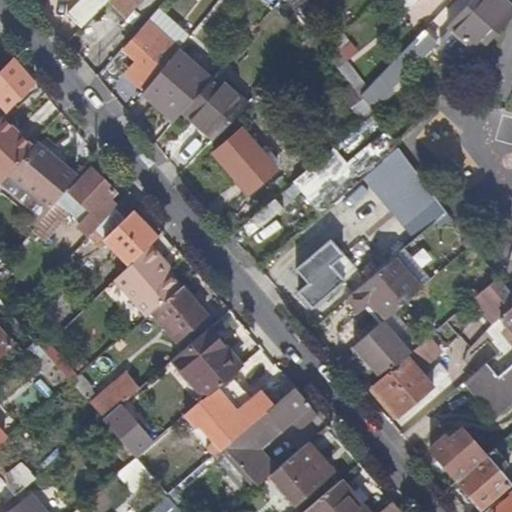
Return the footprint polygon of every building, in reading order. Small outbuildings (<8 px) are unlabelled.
[(83,0),(68,16),(80,30),(107,0),(83,0)] [(286,0),(294,9),(304,0),(286,0)] [(511,18),(511,5),(506,0),(472,0),(448,27),(451,30),(439,42),(466,68),(511,18)] [(142,24),(176,53),(187,39),(154,11),(142,24)] [(142,95),(177,53),(176,53),(142,24),(128,40),(119,50),(136,64),(124,79),(142,95)] [(439,42),(426,29),(363,94),(377,111),(397,91),(394,88),(439,42)] [(100,53),(108,62),(119,50),(128,40),(120,31),(100,53)] [(178,116),(206,84),(207,83),(192,69),(194,66),(177,53),(142,95),(172,122),(178,116)] [(18,74),(23,69),(12,57),(0,70),(0,100),(8,108),(29,85),(18,74)] [(209,144),(239,113),(206,84),(178,116),(209,144)] [(0,183),(1,184),(8,176),(27,152),(0,120),(0,183)] [(235,178),(260,155),(240,133),(215,155),(235,178)] [(50,212),(75,180),(34,144),(27,152),(8,176),(50,212)] [(395,150),(360,177),(401,228),(436,201),(395,150)] [(276,173),(260,155),(235,178),(249,196),(276,173)] [(326,179),(315,165),(300,178),(312,191),(326,179)] [(103,222),(121,203),(92,172),(70,194),(92,216),(95,214),(103,222)] [(42,221),(50,212),(8,176),(1,184),(35,214),(42,221)] [(104,242),(132,214),(121,203),(103,222),(88,238),(101,250),(107,245),(104,242)] [(34,231),(42,221),(35,214),(27,224),(34,231)] [(129,267),(146,251),(157,240),(132,214),(104,242),(107,245),(129,267)] [(431,226),(456,258),(470,247),(445,215),(431,226)] [(328,240),(293,269),(305,283),(296,292),(309,307),(341,280),(329,266),(341,255),(328,240)] [(468,272),(482,262),(475,255),(470,247),(456,258),(468,272)] [(146,318),(177,292),(153,266),(157,263),(146,251),(129,267),(113,283),(146,318)] [(386,317),(422,287),(396,256),(382,267),(349,295),(362,311),(372,303),(386,317)] [(402,263),(421,286),(428,281),(409,257),(402,263)] [(504,315),(511,308),(511,297),(497,279),(483,291),(504,315)] [(175,345),(205,319),(182,291),(151,317),(175,345)] [(362,311),(349,295),(344,299),(357,316),(362,311)] [(379,378),(408,354),(381,322),(352,346),(379,378)] [(214,389),(238,369),(207,331),(171,362),(202,400),(209,394),(214,389)] [(0,335),(0,358),(12,348),(0,335)] [(434,347),(427,338),(408,354),(379,378),(370,386),(397,418),(431,389),(412,366),(434,347)] [(78,377),(82,373),(72,360),(66,364),(50,345),(42,352),(70,385),(78,377)] [(256,375),(245,362),(238,369),(214,389),(225,401),(256,375)] [(493,416),(511,400),(511,365),(497,378),(484,364),(472,374),(463,381),(493,416)] [(118,409),(137,393),(124,377),(97,399),(78,377),(70,385),(103,422),(118,409)] [(299,430),(316,415),(293,388),(277,402),(228,444),(223,449),(256,487),(269,476),(276,469),(258,449),(291,421),(299,430)] [(228,444),(277,402),(266,389),(243,409),(239,404),(228,414),(232,418),(218,431),(228,444)] [(221,407),(209,394),(202,400),(182,417),(194,431),(221,407)] [(103,422),(134,458),(150,445),(138,431),(143,426),(138,419),(132,424),(118,409),(103,422)] [(455,482),(484,457),(461,431),(447,442),(444,438),(429,452),(455,482)] [(332,470),(308,442),(276,469),(269,476),(293,503),(332,470)] [(506,450),(501,443),(484,457),(455,482),(478,509),(507,484),(490,464),(506,450)] [(113,473),(128,495),(150,480),(135,458),(113,473)] [(0,503),(1,503),(4,506),(34,481),(20,465),(5,478),(8,482),(5,485),(2,482),(0,483),(0,503)] [(363,511),(338,482),(303,511),(363,511)] [(511,511),(511,488),(506,494),(510,498),(493,511),(511,511)] [(398,511),(390,502),(379,511),(398,511)] [(11,511),(30,511),(23,503),(11,511)]
